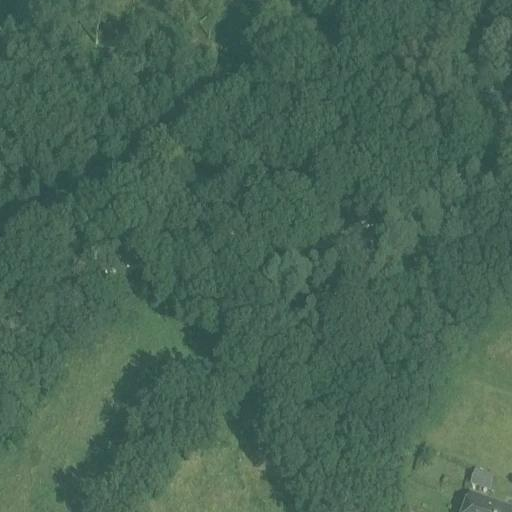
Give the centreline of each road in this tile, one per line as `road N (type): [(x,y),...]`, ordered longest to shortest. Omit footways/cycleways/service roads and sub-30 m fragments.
road 1 (track): [(350,212),(361,276),(361,511)]
road 2 (track): [(350,212),(161,249)]
road 3 (track): [(161,249),(82,264),(0,329)]
road 4 (track): [(511,167),(350,212)]
